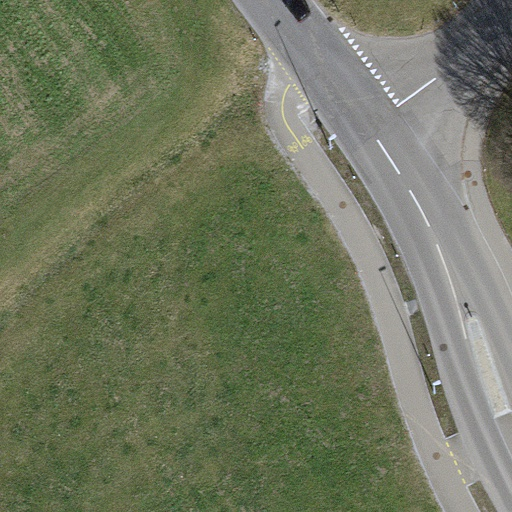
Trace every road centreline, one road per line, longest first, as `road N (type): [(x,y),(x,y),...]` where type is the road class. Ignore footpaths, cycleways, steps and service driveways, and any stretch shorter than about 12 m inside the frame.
road 1 (tertiary): [(511,436),(444,251),(370,128)]
road 2 (tertiary): [(370,128),(466,52),(511,1)]
road 3 (tertiary): [(370,128),(273,0)]
